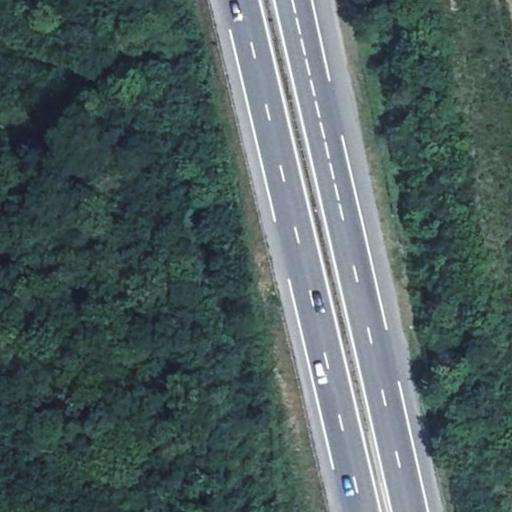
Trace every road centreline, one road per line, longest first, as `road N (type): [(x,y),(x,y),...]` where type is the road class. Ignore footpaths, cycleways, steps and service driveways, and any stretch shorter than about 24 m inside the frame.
road 1 (motorway): [(241,0),(363,511)]
road 2 (motorway): [(412,511),(293,0)]
